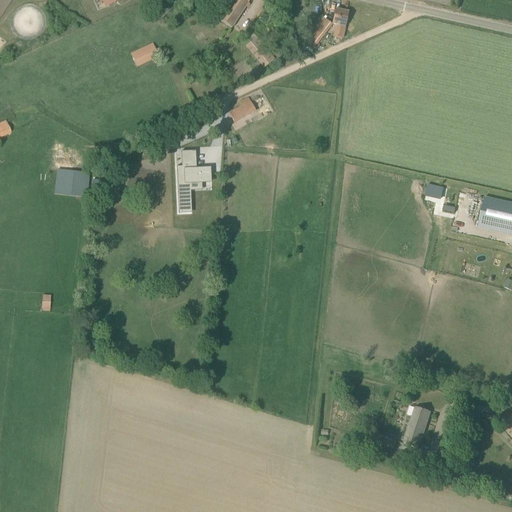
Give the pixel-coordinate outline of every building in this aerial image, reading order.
[(231,27),(250,0),(224,0),(214,16),(231,27)] [(335,10),(331,25),(337,26),(334,37),(342,39),(345,28),(348,13),(335,10)] [(323,18),(304,43),(304,44),(312,50),(332,25),(331,25),(323,18)] [(264,69),(275,60),(253,35),(243,43),(264,69)] [(137,68),(159,57),(153,44),(131,54),(137,68)] [(235,124),(255,112),(250,102),(241,107),(229,114),(235,124)] [(6,116),(0,118),(0,139),(14,133),(6,116)] [(208,147),(213,128),(201,125),(196,144),(208,147)] [(175,171),(167,171),(168,181),(170,214),(190,213),(189,188),(203,187),(203,182),(211,181),(211,169),(193,170),(192,152),(173,153),(175,171)] [(237,160),(226,160),(226,173),(237,173),(237,160)] [(57,170),(55,194),(87,198),(90,173),(57,170)] [(511,235),(511,204),(485,198),(478,228),(511,235)] [(43,295),(42,311),(51,311),(51,295),(43,295)] [(407,415),(413,416),(404,445),(418,449),(430,413),(416,408),(410,407),(407,415)] [(393,451),(396,441),(372,433),(369,443),(393,451)]
